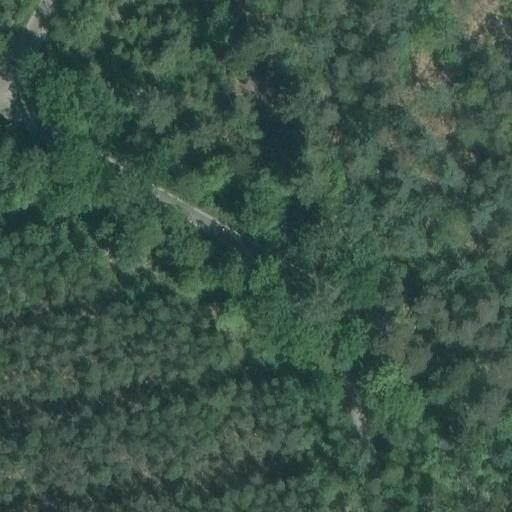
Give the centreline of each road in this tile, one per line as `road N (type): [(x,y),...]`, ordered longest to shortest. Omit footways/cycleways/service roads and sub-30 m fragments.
road 1 (unclassified): [(324,291),(0,103)]
road 2 (unclassified): [(389,511),(324,291)]
road 3 (unclassified): [(511,399),(324,291)]
